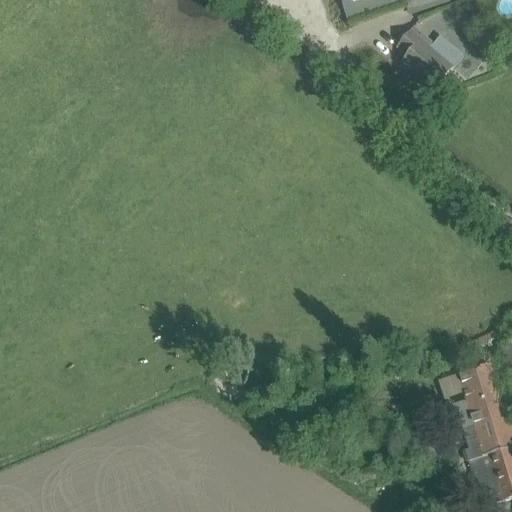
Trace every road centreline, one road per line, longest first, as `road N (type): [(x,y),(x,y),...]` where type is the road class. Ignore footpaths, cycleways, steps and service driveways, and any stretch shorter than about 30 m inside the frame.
road 1 (unclassified): [(511,222),(349,81),(319,0)]
road 2 (track): [(349,81),(254,0)]
